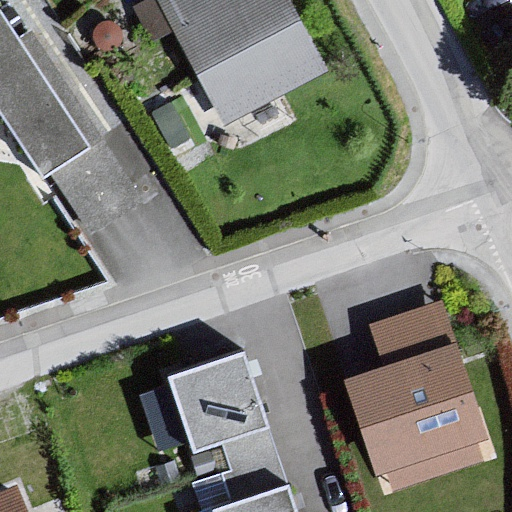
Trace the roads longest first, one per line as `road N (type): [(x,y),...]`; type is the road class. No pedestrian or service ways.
road 1 (residential): [(509,190),(0,369)]
road 2 (residential): [(405,0),(509,190)]
